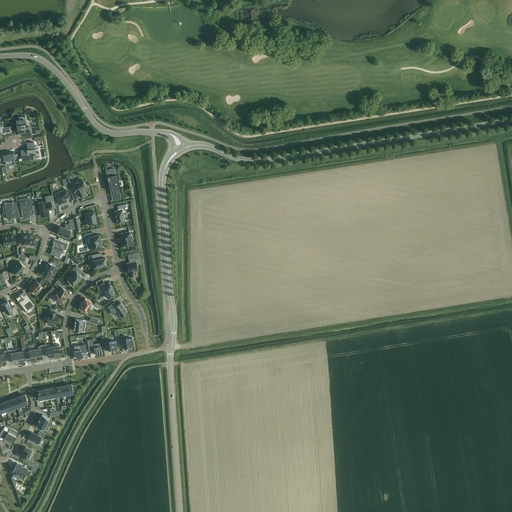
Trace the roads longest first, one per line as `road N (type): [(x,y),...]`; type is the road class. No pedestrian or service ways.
road 1 (tertiary): [(179,511),(163,173)]
road 2 (tertiary): [(213,148),(261,160),(511,120)]
road 3 (tertiary): [(179,147),(167,133),(111,134),(52,67),(28,56),(0,57)]
road 4 (residential): [(70,363),(65,321),(74,296),(118,269)]
